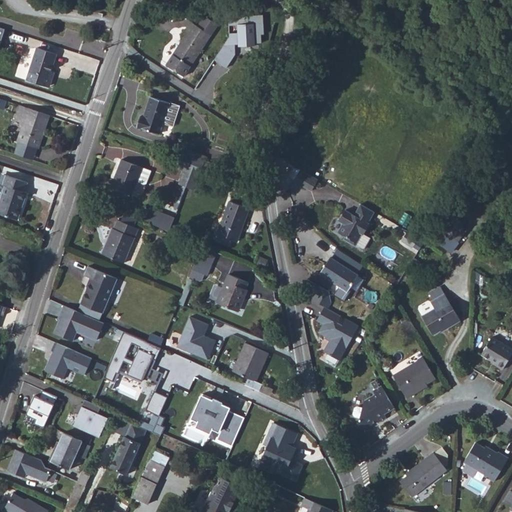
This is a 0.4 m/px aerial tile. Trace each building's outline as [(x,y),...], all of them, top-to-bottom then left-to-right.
[(228,37),(212,60),(226,70),(235,56),(234,46),(262,43),(261,35),(265,34),(263,14),(248,16),(248,22),(227,24),(228,37)] [(174,65),(192,76),(218,34),(198,21),(193,30),(195,31),(174,65)] [(34,86),(55,92),(59,80),(56,79),(57,74),(60,75),(65,59),(44,53),(34,86)] [(178,103),(150,92),(143,112),(140,111),(136,122),(158,130),(163,119),(171,123),(178,103)] [(34,149),(46,116),(21,108),(16,123),(24,126),(18,144),(34,149)] [(184,170),(179,183),(195,189),(206,159),(187,152),(181,169),(184,170)] [(306,152),(300,161),(315,171),(321,163),(306,152)] [(139,165),(118,156),(106,184),(128,193),(133,180),(139,182),(142,181),(146,169),(138,166),(139,165)] [(301,168),(295,180),(313,190),(320,178),(301,168)] [(30,189),(9,182),(5,193),(8,194),(0,218),(21,225),(29,200),(27,199),(30,189)] [(249,208),(230,200),(216,232),(237,240),(249,208)] [(339,232),(353,241),(359,231),(363,232),(375,212),(360,203),(354,213),(343,206),(335,220),(343,225),(339,232)] [(146,221),(170,229),(175,215),(151,207),(146,221)] [(121,213),(118,221),(132,227),(135,219),(121,213)] [(132,227),(118,221),(115,220),(112,227),(110,227),(99,252),(121,261),(135,228),(132,227)] [(460,241),(468,228),(457,220),(448,233),(460,241)] [(217,253),(203,247),(194,270),(208,276),(217,253)] [(363,266),(337,249),(321,274),(340,287),(334,295),(344,302),(363,266)] [(90,280),(80,304),(102,313),(116,278),(88,267),(83,276),(90,280)] [(219,299),(238,307),(243,296),(246,297),(250,286),(247,285),(250,279),(230,271),(219,299)] [(316,282),(309,297),(327,306),(334,291),(316,282)] [(460,315),(444,289),(431,296),(435,304),(422,311),(433,330),(444,323),(447,324),(460,315)] [(80,304),(78,312),(98,321),(102,313),(80,304)] [(98,321),(78,312),(64,306),(54,333),(73,343),(77,333),(96,341),(104,323),(98,321)] [(359,326),(326,307),(317,321),(323,324),(318,333),(328,338),(322,353),(340,360),(359,326)] [(416,327),(409,315),(402,320),(409,332),(416,327)] [(189,316),(177,347),(208,360),(217,340),(206,335),(210,324),(189,316)] [(158,346),(162,337),(150,332),(145,341),(158,346)] [(511,349),(511,343),(492,332),(482,350),(498,359),(497,361),(504,365),(511,349)] [(143,384),(159,349),(124,333),(105,376),(114,380),(117,372),(143,384)] [(234,368),(247,374),(244,383),(258,389),(262,381),(256,378),(268,350),(246,340),(238,357),(236,356),(233,358),(231,362),(232,365),(234,366),(234,368)] [(58,344),(45,372),(64,380),(68,370),(84,376),(92,359),(58,344)] [(433,371),(423,353),(393,370),(406,393),(414,388),(412,385),(433,371)] [(394,402),(381,380),(374,385),(376,388),(364,395),(363,401),(356,401),(354,401),(353,408),(354,410),(359,411),(357,421),(365,424),(371,420),(372,414),(375,413),(378,417),(385,413),(383,409),(394,402)] [(43,390),(41,396),(55,402),(57,396),(43,390)] [(160,414),(168,396),(155,390),(147,408),(160,414)] [(44,427),(54,406),(35,397),(26,420),(44,427)] [(231,411),(231,409),(203,397),(193,420),(199,423),(197,429),(211,434),(213,431),(220,433),(218,439),(232,446),(245,418),(231,411)] [(105,415),(79,404),(71,423),(96,434),(105,415)] [(126,433),(132,419),(116,412),(110,426),(125,432),(126,433)] [(146,425),(132,419),(126,433),(125,432),(111,464),(127,471),(146,425)] [(283,470),(291,473),(297,458),(288,454),(286,453),(287,450),(291,448),(293,443),(287,440),(292,427),(272,419),(267,431),(271,433),(268,442),(261,456),(285,467),(283,470)] [(79,438),(61,430),(48,458),(67,467),(73,451),(81,455),(87,443),(78,439),(79,438)] [(490,445),(477,437),(465,458),(487,471),(486,472),(496,477),(511,453),(500,446),(499,448),(491,443),(490,445)] [(12,445),(4,465),(21,472),(22,468),(42,476),(47,465),(42,462),(37,455),(12,445)] [(450,466),(436,448),(412,467),(413,469),(403,478),(415,492),(450,466)] [(153,449),(133,493),(151,501),(172,457),(153,449)] [(82,464),(66,501),(74,504),(91,468),(82,464)] [(218,473),(204,506),(212,509),(210,511),(227,511),(228,509),(229,510),(236,496),(232,494),(234,490),(238,492),(242,483),(241,483),(228,477),(218,473)] [(23,495),(13,489),(2,506),(12,511),(44,511),(48,507),(27,495),(23,495)] [(330,511),(333,505),(304,493),(302,501),(308,504),(304,511),(330,511)] [(70,511),(74,504),(66,501),(61,511),(62,511),(70,511)] [(120,511),(121,511),(106,502),(100,511),(120,511)]
